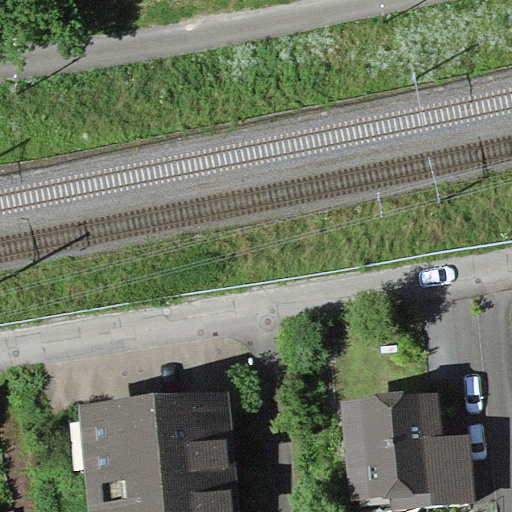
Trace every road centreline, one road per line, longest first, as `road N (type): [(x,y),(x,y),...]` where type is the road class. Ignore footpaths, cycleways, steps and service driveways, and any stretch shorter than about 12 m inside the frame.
road 1 (residential): [(0,339),(511,267)]
road 2 (residential): [(408,0),(0,62)]
